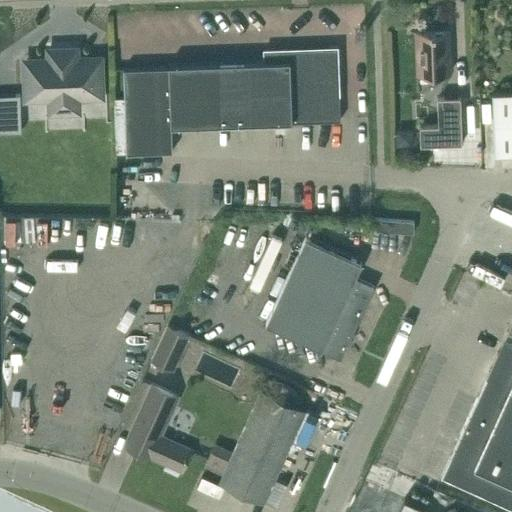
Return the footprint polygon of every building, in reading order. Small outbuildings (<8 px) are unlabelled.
[(449,31),(410,32),(410,33),(418,33),(419,74),(450,73),(449,31)] [(22,56),(23,102),(48,101),(48,115),(83,114),(82,99),(105,99),(104,54),(80,55),(80,45),(45,46),(46,56),(22,56)] [(205,63),(172,65),(172,67),(127,69),(130,153),(176,151),(175,125),(207,124),(341,120),(338,47),(265,49),(265,61),(205,63)] [(511,92),(493,93),(495,154),(511,153),(511,92)] [(21,94),(0,94),(0,131),(22,131),(21,94)] [(439,125),(420,126),(421,144),(462,143),(461,97),(438,97),(439,125)] [(414,144),(413,127),(396,128),(397,145),(414,144)] [(376,221),(375,230),(413,233),(414,233),(415,220),(376,218),(376,221)] [(266,323),(342,358),(374,286),(356,278),(362,263),(306,237),(266,323)] [(511,321),(442,477),(511,508),(511,321)] [(174,371),(192,334),(170,323),(152,360),(174,371)] [(191,449),(161,435),(179,395),(154,383),(129,438),(140,444),(138,449),(167,462),(163,469),(179,477),(191,449)] [(230,458),(211,449),(208,456),(218,461),(216,465),(225,469),(220,481),(264,501),(306,408),(262,388),(230,458)] [(437,511),(405,498),(398,511),(437,511)] [(0,511),(21,511),(0,502),(0,511)]
